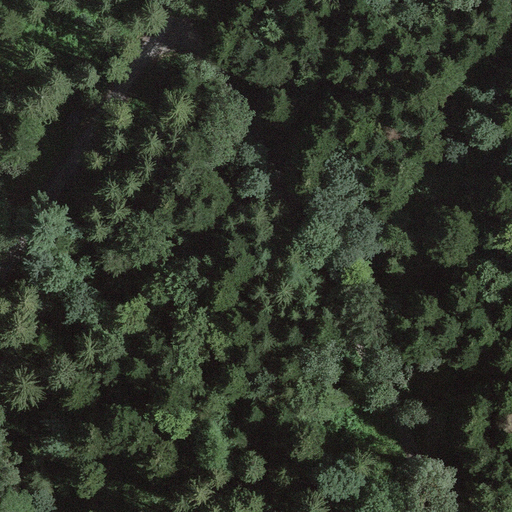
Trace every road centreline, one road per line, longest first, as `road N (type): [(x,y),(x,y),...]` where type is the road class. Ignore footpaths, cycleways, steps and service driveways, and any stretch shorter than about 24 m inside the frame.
road 1 (track): [(171,11),(210,62),(446,511)]
road 2 (track): [(179,0),(0,270)]
